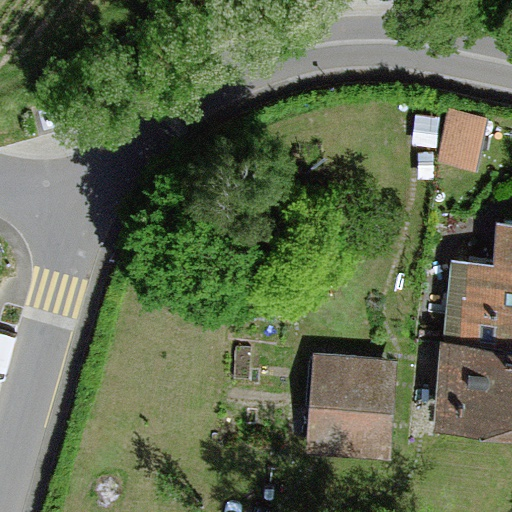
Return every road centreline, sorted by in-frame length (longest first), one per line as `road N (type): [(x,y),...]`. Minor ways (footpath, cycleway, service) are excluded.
road 1 (tertiary): [(511,64),(380,44),(261,64),(165,117),(81,204)]
road 2 (tertiary): [(81,204),(0,501)]
